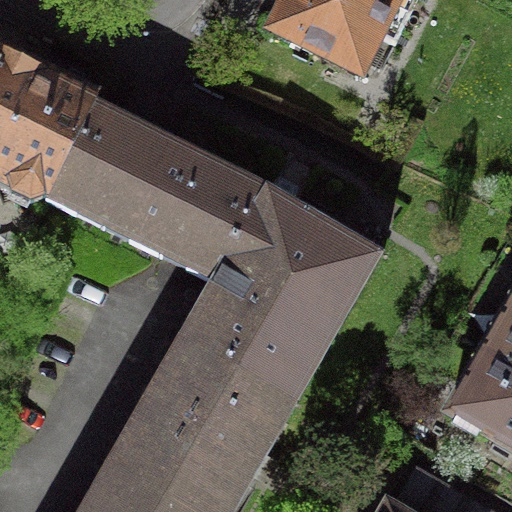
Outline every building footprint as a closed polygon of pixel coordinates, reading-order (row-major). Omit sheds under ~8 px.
[(361,76),(398,0),(286,0),(271,32),(361,76)] [(0,54),(0,105),(20,65),(0,54)] [(60,85),(20,65),(0,105),(0,176),(6,179),(12,196),(30,204),(45,199),(94,101),(60,85)] [(45,199),(210,284),(209,286),(211,287),(193,319),(205,326),(195,343),(185,337),(183,339),(292,402),(378,251),(268,188),(265,194),(262,200),(91,114),(96,103),(94,101),(45,199)] [(511,301),(486,346),(511,360),(511,301)] [(111,465),(192,511),(228,511),(256,465),(292,402),(183,339),(111,465)] [(511,360),(486,346),(448,412),(511,448),(511,360)] [(192,511),(111,465),(83,511),(192,511)] [(392,511),(487,511),(416,472),(392,511)]
